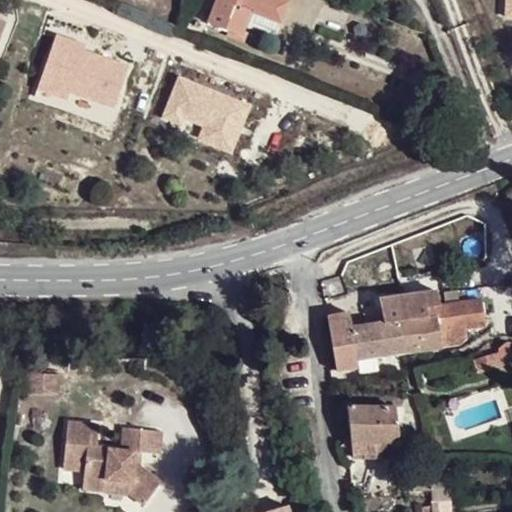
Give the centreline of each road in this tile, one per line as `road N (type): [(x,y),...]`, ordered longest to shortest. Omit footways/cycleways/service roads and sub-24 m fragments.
road 1 (unknown): [(509,159),(498,268),(307,306)]
road 2 (secondary): [(0,273),(118,278),(293,240)]
road 3 (residential): [(343,511),(293,240)]
road 4 (secondary): [(293,240),(511,158)]
